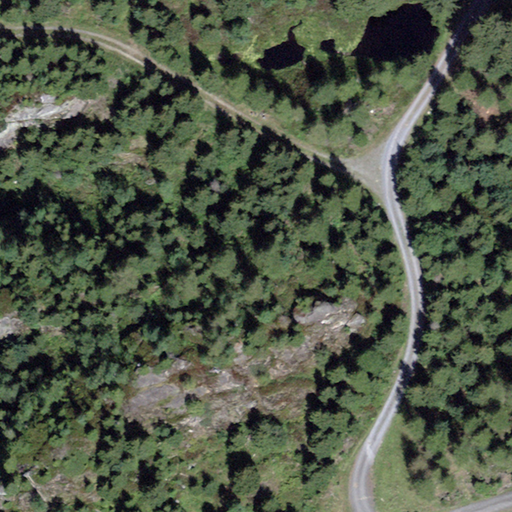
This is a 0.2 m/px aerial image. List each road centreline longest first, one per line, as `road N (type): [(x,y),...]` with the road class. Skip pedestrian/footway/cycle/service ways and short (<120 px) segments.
road 1 (track): [(362,511),(355,489),(407,365),(416,318),(385,166),(487,0)]
road 2 (track): [(388,195),(113,45),(67,32),(0,30)]
